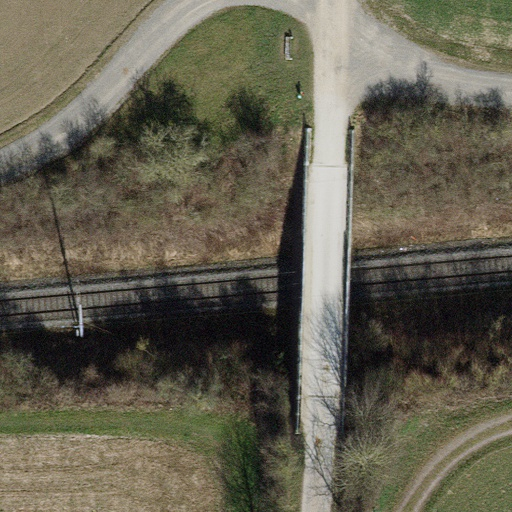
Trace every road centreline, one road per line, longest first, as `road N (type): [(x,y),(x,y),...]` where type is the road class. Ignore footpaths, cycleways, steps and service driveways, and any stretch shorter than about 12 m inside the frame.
road 1 (track): [(329,66),(316,511)]
road 2 (track): [(0,164),(68,128),(184,15),(212,0)]
road 3 (track): [(329,66),(511,89)]
road 4 (track): [(511,422),(449,451),(397,511)]
